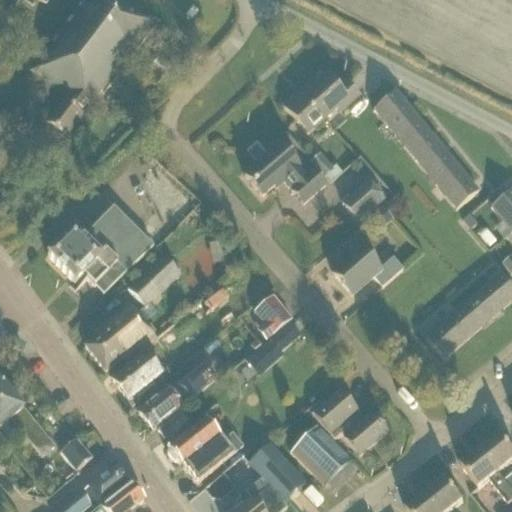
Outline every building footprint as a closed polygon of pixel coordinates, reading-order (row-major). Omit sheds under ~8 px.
[(66,101),(46,127),(64,141),(99,95),(102,98),(154,30),(115,0),(84,0),(30,73),(66,101)] [(304,91),(283,110),(306,137),(336,112),(340,116),(358,99),(345,86),(338,93),(325,78),(307,94),(304,91)] [(373,114),(394,140),(416,121),(395,95),(373,114)] [(0,131),(3,135),(13,128),(5,117),(0,120),(0,131)] [(437,147),(416,121),(394,140),(416,165),(437,147)] [(255,170),(244,179),(261,200),(281,183),(303,208),(325,188),(314,174),(308,179),(279,146),(253,167),(255,170)] [(459,172),(437,147),(416,165),(437,191),(459,172)] [(323,181),(333,173),(319,157),(309,165),(323,181)] [(477,195),(459,172),(437,191),(456,213),(477,195)] [(383,202),(366,183),(341,206),(358,225),(383,202)] [(511,192),(490,211),(511,237),(511,236),(511,192)] [(376,214),(387,227),(393,223),(381,210),(376,214)] [(47,259),(74,286),(83,278),(103,298),(152,250),(113,211),(82,242),(73,233),(47,259)] [(470,218),(463,224),(470,233),(477,227),(470,218)] [(381,291),(402,273),(392,261),(379,273),(361,253),(332,278),(351,299),(372,281),(381,291)] [(511,276),(511,275),(511,259),(503,267),(511,276)] [(127,293),(145,312),(180,279),(162,260),(127,293)] [(511,293),(498,278),(475,298),(494,320),(511,303),(511,293)] [(475,298),(450,320),(468,341),(494,320),(475,298)] [(282,313),(272,301),(254,315),(264,328),(282,313)] [(84,350),(105,376),(123,361),(126,365),(155,341),(128,308),(96,334),(99,338),(84,350)] [(443,363),(468,341),(450,320),(425,342),(443,363)] [(271,344),(279,354),(300,338),(291,327),(271,344)] [(283,359),(270,344),(251,360),(264,375),(283,359)] [(112,384),(128,404),(162,378),(146,357),(112,384)] [(166,393),(138,416),(152,434),(180,411),(216,383),(204,366),(178,388),(183,394),(173,402),(166,393)] [(0,431),(10,423),(42,461),(54,451),(23,413),(0,384),(0,431)] [(371,418),(364,424),(339,394),(312,418),(333,443),(340,437),(359,460),(386,436),(371,418)] [(157,434),(164,443),(187,425),(180,416),(157,434)] [(196,488),(243,450),(232,437),(223,444),(204,421),(166,452),(168,454),(166,459),(173,467),(178,467),(196,488)] [(325,490),(350,464),(317,430),(291,456),(325,490)] [(511,453),(500,439),(481,455),(499,477),(511,466),(511,453)] [(60,457),(75,475),(91,462),(76,444),(60,457)] [(283,506),(284,506),(304,487),(269,449),(248,468),(268,489),(283,506)] [(481,455),(461,470),(479,493),(490,484),(496,492),(505,485),(499,477),(481,455)] [(129,484),(116,468),(84,493),(96,509),(129,484)] [(445,483),(426,498),(436,511),(454,511),(463,505),(445,483)] [(511,493),(505,485),(496,492),(509,508),(511,506),(511,493)] [(131,511),(143,503),(131,487),(101,511),(102,511),(131,511)] [(250,503),(239,511),(285,511),(286,511),(283,507),(283,506),(268,489),(250,503)] [(61,511),(84,511),(91,507),(82,496),(61,511)] [(436,511),(426,498),(408,511),(436,511)]
